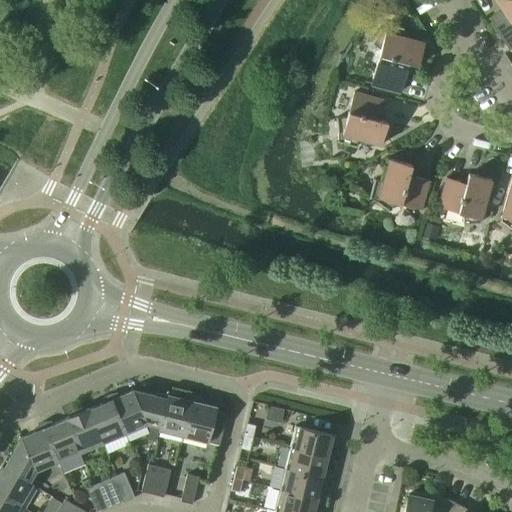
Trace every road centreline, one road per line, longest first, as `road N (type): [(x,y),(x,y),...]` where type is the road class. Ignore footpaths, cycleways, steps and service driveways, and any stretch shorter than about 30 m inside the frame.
road 1 (tertiary): [(387,377),(88,302)]
road 2 (tertiary): [(73,256),(216,0)]
road 3 (tertiary): [(172,0),(47,245)]
road 4 (residential): [(0,421),(128,367),(239,391)]
road 5 (residential): [(471,40),(447,54),(438,92),(449,122),(500,141),(511,136)]
road 6 (residential): [(511,494),(447,463),(370,446)]
road 7 (tertiary): [(511,405),(387,377)]
road 8 (unclassified): [(239,391),(211,511)]
